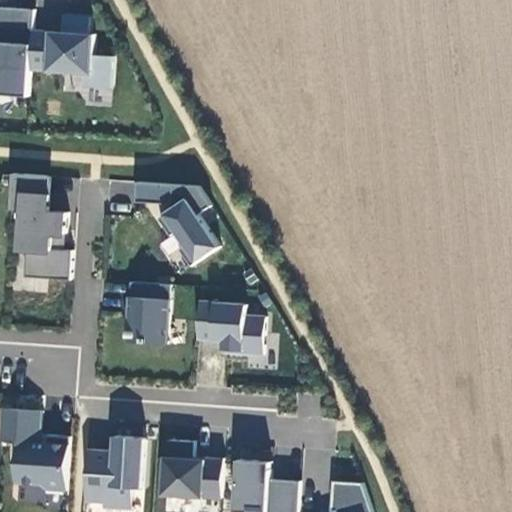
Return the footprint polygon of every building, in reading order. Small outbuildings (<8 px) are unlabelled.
[(0,94),(30,96),(35,10),(1,7),(0,16),(0,94)] [(68,233),(69,212),(52,211),(47,211),(49,176),(14,173),(12,209),(24,210),(21,247),(29,248),(27,277),(72,280),(74,250),(62,249),(63,233),(68,233)] [(169,213),(160,218),(172,236),(178,231),(187,245),(181,249),(192,266),(221,246),(200,214),(213,206),(199,186),(139,182),(138,202),(169,204),(174,204),(173,210),(169,213)] [(172,284),(132,281),(128,341),(168,344),(172,284)] [(247,313),(248,302),(197,300),(194,351),(262,354),(264,314),(247,313)] [(47,489),(68,490),(72,437),(47,435),(47,443),(38,442),(38,436),(41,437),(43,411),(3,408),(1,441),(15,442),(14,460),(19,461),(17,482),(42,484),(47,489)] [(165,494),(223,498),(225,458),(206,457),(206,459),(195,459),(196,441),(169,439),(165,494)] [(142,498),(146,448),(116,446),(115,461),(90,459),(87,511),(99,511),(132,511),(133,498),(142,498)] [(248,511),(299,511),(301,481),(271,479),(272,468),(259,467),(259,460),(240,459),(236,511),(249,511),(248,511)] [(374,511),(364,482),(335,480),(333,510),(338,511),(337,511),(374,511)]
